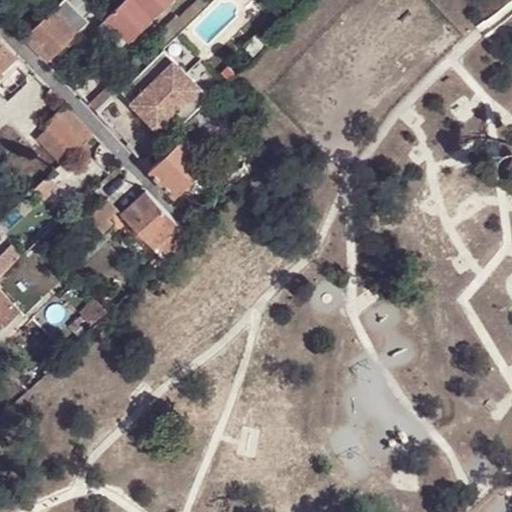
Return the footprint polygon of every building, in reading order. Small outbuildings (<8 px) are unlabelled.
[(67,18),(79,6),(73,0),(62,0),(56,6),(67,18)] [(133,40),(175,0),(126,0),(109,17),(133,40)] [(56,6),(27,35),(50,60),(79,31),(67,18),(56,6)] [(81,33),(94,22),(79,6),(67,18),(79,31),(81,33)] [(152,38),(164,50),(166,48),(192,22),(180,11),(152,38)] [(0,72),(19,55),(0,35),(0,72)] [(143,70),(164,50),(152,38),(131,58),(143,70)] [(143,70),(124,89),(171,136),(201,109),(213,96),(166,48),(164,50),(143,70)] [(100,112),(119,93),(112,85),(93,104),(100,112)] [(68,105),(47,124),(52,128),(73,151),(93,132),(68,105)] [(73,151),(52,128),(39,140),(61,162),(73,151)] [(177,193),(213,158),(205,150),(188,134),(158,161),(151,167),(177,193)] [(151,167),(158,161),(152,155),(145,161),(151,167)] [(50,173),(35,188),(47,201),(62,186),(50,173)] [(190,233),(148,189),(126,212),(160,250),(167,258),(191,235),(190,233)] [(113,196),(93,215),(106,230),(117,220),(113,216),(122,208),(113,196)] [(0,269),(1,270),(5,274),(24,256),(14,245),(0,259),(0,269)] [(157,267),(167,258),(160,250),(150,260),(157,267)] [(0,327),(21,308),(0,284),(0,327)] [(97,324),(112,310),(100,297),(85,311),(97,324)] [(21,308),(0,327),(0,338),(27,314),(21,308)] [(27,368),(10,354),(4,361),(1,365),(16,378),(27,368)]
